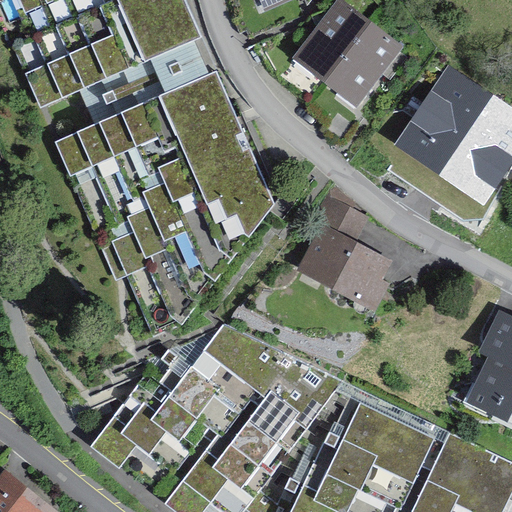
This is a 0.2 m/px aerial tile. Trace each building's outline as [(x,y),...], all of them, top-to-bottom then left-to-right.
[(192,41),(199,38),(182,0),(9,0),(26,38),(9,46),(17,64),(22,61),(28,74),(20,77),(34,110),(75,93),(82,110),(200,58),(192,41)] [(253,0),(260,15),(293,0),(253,0)] [(287,63),(319,87),(367,24),(335,0),(287,63)] [(283,24),(279,17),(273,20),(276,27),(283,24)] [(388,82),(406,59),(397,52),(399,49),(367,24),(319,87),(352,112),(379,75),(388,82)] [(68,177),(111,275),(115,282),(126,277),(153,339),(179,327),(273,204),(215,73),(208,77),(200,58),(82,110),(90,128),(51,146),(65,179),(68,177)] [(511,159),(511,110),(448,69),(397,146),(483,203),(511,159)] [(355,204),(334,186),(332,190),(329,188),(310,224),(318,228),(293,275),(371,316),(387,286),(381,282),(390,265),(354,246),(369,218),(352,210),(355,204)] [(511,422),(511,317),(500,312),(481,352),(490,356),(468,401),(511,422)] [(142,364),(149,369),(86,452),(114,473),(124,460),(157,485),(166,473),(171,477),(203,435),(212,441),(161,509),(164,511),(241,511),(246,507),(252,511),(270,511),(348,385),(223,325),(220,329),(142,364)] [(511,511),(511,464),(348,385),(270,511),(511,511)] [(63,511),(65,510),(9,464),(0,474),(0,511),(63,511)]
